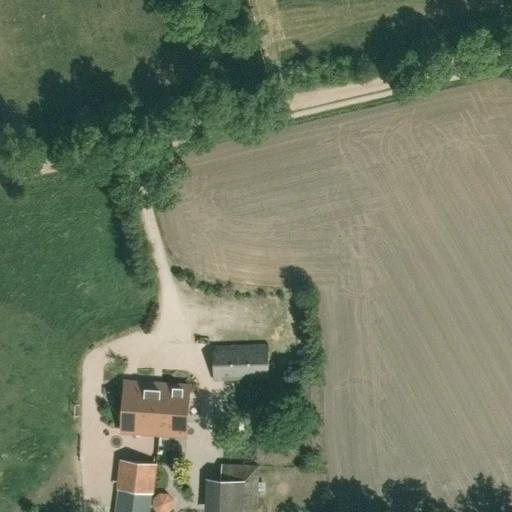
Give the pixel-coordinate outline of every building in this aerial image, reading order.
[(214,379),(270,378),(270,344),(213,345),(214,379)] [(186,436),(189,385),(125,381),(122,432),(186,436)] [(116,489),(119,489),(115,511),(150,511),(153,494),(154,494),(158,464),(120,459),(116,489)] [(257,511),(259,466),(224,464),(223,479),(207,479),(204,511),(257,511)] [(169,511),(179,510),(175,492),(157,495),(159,511),(169,511)]
